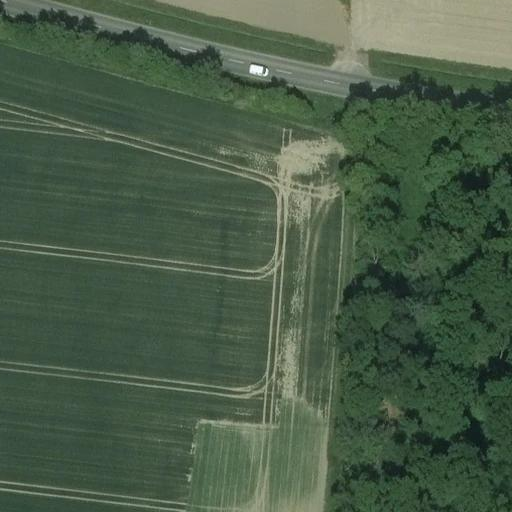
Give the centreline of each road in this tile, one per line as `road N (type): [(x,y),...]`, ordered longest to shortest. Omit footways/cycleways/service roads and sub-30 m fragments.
road 1 (tertiary): [(0,0),(282,75),(511,111)]
road 2 (track): [(358,88),(330,511)]
